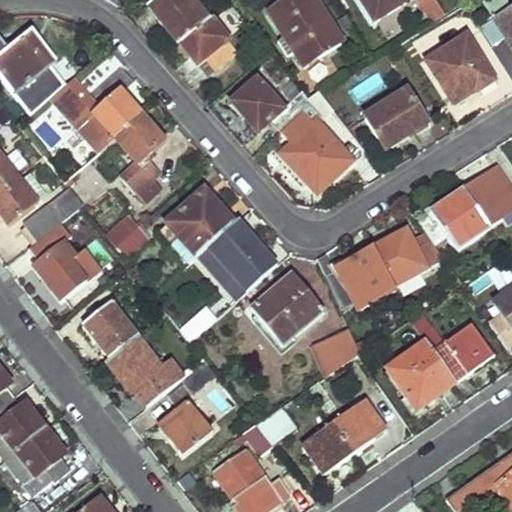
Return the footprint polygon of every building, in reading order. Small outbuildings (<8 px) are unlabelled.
[(158,0),(148,9),(179,47),(182,45),(209,24),(190,0),(158,0)] [(342,41),(315,0),(293,0),(274,12),(308,63),(342,41)] [(407,0),(363,0),(376,20),(407,0)] [(422,0),(418,3),(430,24),(444,15),(435,0),(422,0)] [(511,9),(495,21),(511,48),(511,9)] [(209,24),(182,45),(198,66),(205,61),(217,74),(239,55),(212,21),(209,24)] [(0,81),(14,99),(54,66),(31,36),(7,56),(0,47),(0,81)] [(426,66),(453,106),(477,90),(479,93),(496,82),(467,38),(426,66)] [(233,105),(258,134),(272,121),(282,133),(301,116),(306,107),(308,101),(302,92),(284,111),(258,83),(233,105)] [(86,99),(64,118),(78,133),(94,119),(114,141),(141,118),(118,93),(105,104),(102,102),(94,109),(86,99)] [(306,107),(321,124),(333,113),(319,95),(317,93),(308,101),(306,107)] [(407,93),(365,120),(386,151),(427,123),(407,93)] [(114,141),(137,166),(119,181),(133,196),(149,183),(158,176),(147,165),(154,159),(152,155),(164,144),(141,118),(114,141)] [(292,147),(299,156),(292,163),(304,175),(302,178),(318,195),(351,162),(315,124),(292,147)] [(292,147),(282,156),(291,166),(302,178),(304,175),(292,163),(299,156),(292,147)] [(0,193),(17,180),(0,157),(0,193)] [(465,193),(490,229),(511,213),(511,191),(498,171),(465,193)] [(30,176),(20,184),(37,204),(47,197),(30,176)] [(17,180),(0,193),(0,216),(1,216),(11,228),(39,206),(37,204),(20,184),(17,180)] [(149,183),(133,196),(141,206),(157,192),(149,183)] [(430,216),(456,254),(492,232),(490,229),(465,193),(464,191),(430,216)] [(72,193),(25,231),(37,245),(61,226),(83,207),(72,193)] [(199,197),(166,226),(194,259),(232,225),(222,214),(217,218),(199,197)] [(131,217),(106,237),(115,249),(140,227),(131,217)] [(232,225),(194,259),(205,271),(217,260),(235,281),(264,255),(235,222),(232,225)] [(74,241),(61,226),(37,245),(29,252),(40,265),(34,270),(64,307),(104,274),(87,253),(78,261),(67,247),(74,241)] [(140,227),(115,249),(124,260),(150,238),(140,227)] [(373,252),(393,290),(426,272),(406,234),(373,252)] [(338,271),(361,314),(395,294),(393,290),(373,252),(338,271)] [(437,273),(452,294),(462,287),(447,265),(437,273)] [(276,307),(259,322),(283,350),(325,314),(292,278),(269,297),(276,307)] [(511,292),(495,305),(511,328),(511,292)] [(146,305),(159,320),(167,314),(154,298),(146,305)] [(84,329),(110,362),(136,340),(138,338),(111,304),(84,329)] [(205,309),(179,330),(190,344),(216,321),(205,309)] [(427,346),(453,382),(456,386),(488,364),(467,335),(447,349),(423,315),(411,323),(421,337),(427,346)] [(399,331),(410,345),(421,337),(411,323),(399,331)] [(313,350),(330,379),(361,358),(349,332),(313,350)] [(107,364),(133,394),(134,392),(148,411),(182,383),(184,381),(170,363),(161,370),(136,340),(110,362),(107,364)] [(389,374),(417,414),(438,400),(434,395),(453,382),(427,346),(389,374)] [(184,381),(182,383),(194,396),(217,378),(206,364),(184,381)] [(0,412),(15,401),(6,391),(11,386),(0,371),(0,412)] [(310,393),(321,409),(332,401),(321,386),(310,393)] [(15,401),(0,412),(0,455),(6,464),(48,431),(37,418),(32,422),(15,401)] [(334,427),(355,457),(387,434),(366,404),(334,427)] [(160,430),(184,460),(213,435),(188,406),(160,430)] [(258,429),(273,449),(298,431),(285,411),(258,429)] [(303,449),(325,478),(355,457),(334,427),(303,449)] [(248,442),(261,458),(273,449),(258,429),(237,445),(239,449),(248,442)] [(6,464),(34,499),(55,483),(57,486),(73,473),(63,460),(68,457),(48,431),(6,464)] [(214,478),(238,510),(234,511),(273,511),(291,499),(278,483),(269,490),(243,456),(214,478)] [(511,511),(511,458),(447,504),(452,511),(475,511),(474,510),(496,494),(507,509),(502,511),(511,511)] [(108,511),(101,502),(88,511),(108,511)]
